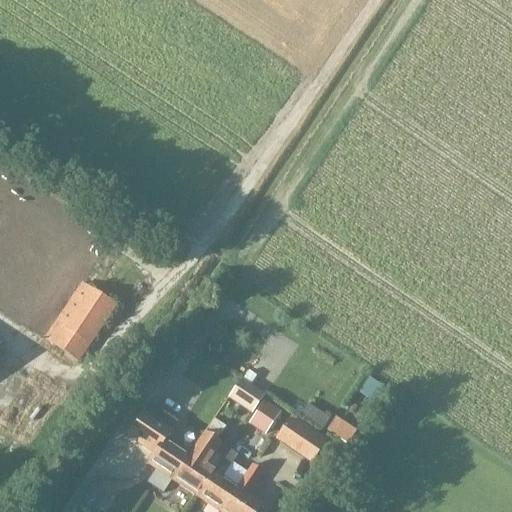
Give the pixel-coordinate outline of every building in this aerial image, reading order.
[(267,82),(254,97),(266,106),(278,91),(267,82)] [(69,238),(44,227),(16,295),(41,306),(69,238)] [(77,364),(100,329),(114,308),(81,286),(44,341),(77,364)] [(200,383),(210,370),(192,357),(182,371),(200,383)] [(240,380),(228,399),(251,415),(264,396),(240,380)] [(189,457),(165,441),(177,423),(150,404),(127,437),(154,455),(147,465),(172,482),(189,457)] [(213,473),(211,472),(205,468),(220,445),(204,434),(189,457),(172,482),(196,498),(213,473)] [(221,511),(237,489),(236,489),(222,479),(236,457),(227,450),(211,472),(213,473),(196,498),(216,511),(221,511)] [(257,511),(261,506),(246,495),(261,474),(250,467),(236,489),(237,489),(221,511),(257,511)]
